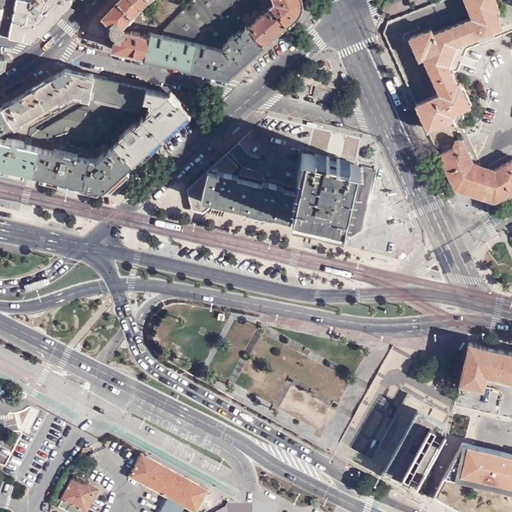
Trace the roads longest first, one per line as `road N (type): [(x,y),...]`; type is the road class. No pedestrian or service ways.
road 1 (motorway): [(511,224),(417,256),(0,221)]
road 2 (motorway): [(0,242),(392,279),(511,262)]
road 3 (primary): [(173,288),(367,324),(480,311)]
road 4 (primary): [(385,292),(306,294),(83,246)]
road 5 (secondary): [(340,475),(157,371),(130,328)]
road 6 (primary): [(83,246),(250,96)]
road 7 (residential): [(250,96),(45,52)]
road 8 (residential): [(245,484),(102,409)]
road 9 (primary): [(217,437),(349,503)]
road 10 (residential): [(250,96),(390,135)]
road 11 (unknown): [(479,422),(418,392),(356,432)]
road 12 (primary): [(100,375),(217,437)]
road 13 (secondary): [(339,15),(390,135)]
road 14 (residential): [(102,409),(28,511)]
road 15 (secondary): [(390,135),(445,246)]
road 16 (primary): [(250,96),(339,15)]
